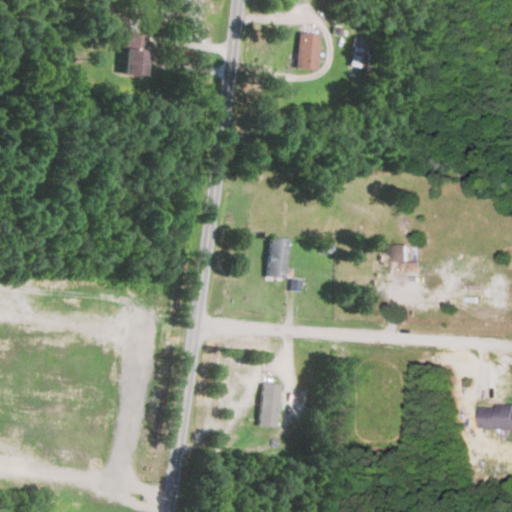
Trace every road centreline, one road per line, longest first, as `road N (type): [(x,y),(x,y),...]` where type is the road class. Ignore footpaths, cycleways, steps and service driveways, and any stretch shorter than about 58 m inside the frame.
road 1 (residential): [(168,511),(232,0)]
road 2 (residential): [(196,328),(511,344)]
